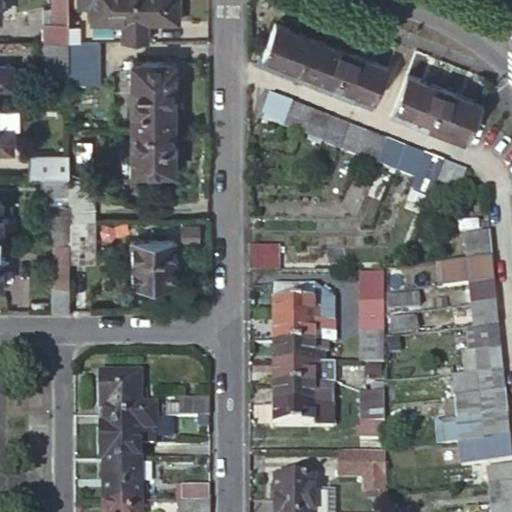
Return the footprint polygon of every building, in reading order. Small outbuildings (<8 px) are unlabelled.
[(67,24),(66,0),(50,0),(50,7),(41,7),(42,40),(67,40),(67,24)] [(120,40),(133,40),(132,0),(76,0),(77,5),(89,5),(89,21),(121,20),(120,40)] [(132,0),(133,40),(146,40),(146,20),(178,20),(177,0),(132,0)] [(262,54),(282,62),(295,29),(275,22),(262,54)] [(79,25),(67,24),(67,40),(79,40),(79,25)] [(301,69),(313,36),(295,29),(282,62),(301,69)] [(301,69),(318,76),(332,43),(313,36),(301,69)] [(67,40),(42,40),(42,69),(67,69),(67,40)] [(67,69),(67,82),(98,81),(98,40),(79,40),(67,40),(67,69)] [(337,83),(351,51),(332,43),(318,76),(337,83)] [(370,58),(351,51),(337,83),(356,91),(370,58)] [(278,71),(282,62),(262,54),(259,64),(278,71)] [(370,58),(356,91),(376,98),(389,65),(370,58)] [(131,131),(172,130),(172,76),(166,76),(166,61),(131,61),(131,131)] [(297,79),(301,69),(282,62),(278,71),(297,79)] [(0,63),(0,106),(0,85),(11,85),(11,63),(0,63)] [(315,85),(318,76),(301,69),(297,79),(315,85)] [(426,80),(407,72),(394,105),(413,113),(426,80)] [(337,83),(318,76),(315,85),(334,93),(337,83)] [(432,121),(445,87),(426,80),(413,113),(432,121)] [(356,91),(337,83),(334,93),(352,100),(356,91)] [(432,121),(451,128),(463,94),(445,87),(432,121)] [(376,98),(356,91),(352,100),(372,108),(376,98)] [(262,119),(283,127),(292,103),(270,94),(262,119)] [(470,136),(483,102),(463,94),(451,128),(470,136)] [(303,134),(312,110),(292,103),(283,127),(303,134)] [(410,122),(413,113),(394,105),(390,115),(410,122)] [(0,106),(0,150),(11,151),(11,128),(0,128),(0,106)] [(321,145),(322,142),(331,118),(312,110),(303,134),(310,137),(309,140),(321,145)] [(429,130),(432,121),(413,113),(410,122),(429,130)] [(341,149),(350,125),(331,118),(322,142),(341,149)] [(447,137),(451,128),(432,121),(429,130),(447,137)] [(360,156),(368,132),(350,125),(341,149),(360,156)] [(470,136),(451,128),(447,137),(466,145),(470,136)] [(172,172),(172,130),(131,131),(131,157),(138,157),(138,172),(172,172)] [(374,175),(379,163),(388,140),(368,132),(360,156),(356,167),(374,175)] [(397,170),(406,147),(388,140),(379,163),(397,170)] [(416,177),(424,154),(406,147),(397,170),(416,177)] [(27,153),(27,174),(42,174),(67,174),(67,153),(27,153)] [(435,185),(444,161),(424,154),(416,177),(412,189),(431,196),(435,185)] [(458,194),(467,170),(444,161),(435,185),(458,194)] [(67,191),(67,174),(42,174),(42,191),(67,191)] [(67,219),(92,219),(92,202),(67,201),(67,204),(67,219)] [(68,239),(67,219),(67,204),(51,204),(51,241),(53,241),(67,241),(68,239)] [(92,239),(92,219),(67,219),(68,239),(92,239)] [(198,240),(198,225),(180,225),(180,240),(198,240)] [(464,235),(466,261),(493,257),(490,232),(464,235)] [(131,285),(149,285),(149,287),(170,287),(170,285),(172,285),(172,238),(131,239),(131,285)] [(92,259),(92,239),(68,239),(67,241),(68,260),(92,259)] [(53,259),(68,260),(67,241),(53,241),(53,259)] [(249,249),(249,274),(274,274),(268,248),(249,249)] [(279,248),(268,248),(274,274),(279,274),(279,248)] [(495,280),(493,257),(466,261),(432,266),(435,289),(469,284),(495,280)] [(53,284),(68,285),(68,260),(53,259),(53,284)] [(358,305),(382,305),(382,275),(358,276),(358,305)] [(469,284),(471,306),(497,302),(495,280),(469,284)] [(51,284),(51,310),(68,310),(68,285),(53,284),(51,284)] [(275,288),(275,322),(326,322),(326,287),(275,288)] [(418,307),(416,294),(386,299),(388,312),(418,307)] [(471,306),(473,328),(500,324),(497,302),(471,306)] [(382,334),(382,305),(358,305),(358,334),(359,334),(382,334)] [(415,333),(412,319),(388,322),(391,337),(415,333)] [(326,322),(275,322),(275,343),(315,343),(315,332),(326,332),(326,322)] [(473,328),(475,350),(502,347),(500,324),(473,328)] [(326,343),(326,332),(315,332),(315,343),(326,343)] [(382,365),(382,334),(359,334),(359,365),(382,365)] [(275,343),(275,366),(326,365),(326,352),(315,352),(315,343),(275,343)] [(315,352),(326,352),(326,343),(315,343),(315,352)] [(475,350),(477,373),(504,369),(502,347),(475,350)] [(326,365),(275,366),(275,389),(334,389),(336,388),(336,365),(326,365)] [(382,395),(382,365),(359,365),(359,395),(361,395),(382,395)] [(504,369),(477,373),(479,395),(506,391),(504,369)] [(97,373),(98,417),(154,416),(153,404),(138,404),(139,373),(97,373)] [(334,389),(275,389),(275,410),(325,410),(335,409),(334,389)] [(506,391),(479,395),(454,399),(456,422),(508,415),(506,391)] [(385,408),(385,395),(382,395),(361,395),(361,425),(385,425),(385,408)] [(176,416),(208,416),(208,399),(175,399),(176,416)] [(325,410),(275,410),(275,428),(335,427),(335,409),(325,410)] [(480,441),(510,437),(508,415),(456,422),(458,444),(480,441)] [(154,416),(98,417),(98,459),(103,459),(139,459),(139,444),(139,427),(154,427),(154,416)] [(361,441),(385,441),(385,432),(385,425),(361,425),(361,441)] [(154,427),(139,427),(139,444),(154,444),(154,427)] [(482,462),(511,457),(511,455),(510,437),(480,441),(482,462)] [(386,496),(385,454),(334,454),(334,479),(359,479),(359,496),(369,496),(386,496)] [(103,459),(103,502),(139,502),(139,459),(103,459)] [(511,465),(487,468),(489,485),(511,481),(511,465)] [(314,511),(314,496),(314,480),(275,480),(275,511),(314,511)] [(511,481),(489,485),(491,510),(511,507),(511,481)] [(208,501),(208,485),(180,486),(180,502),(208,501)] [(332,511),(332,496),(314,496),(314,511),(332,511)] [(385,511),(386,496),(369,496),(368,511),(385,511)] [(208,511),(208,501),(180,502),(177,501),(176,511),(208,511)] [(139,511),(139,502),(103,502),(102,511),(139,511)]
